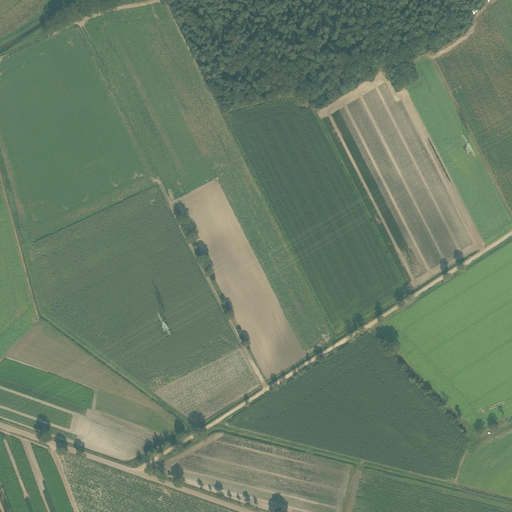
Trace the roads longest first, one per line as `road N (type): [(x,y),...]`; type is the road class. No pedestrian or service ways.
road 1 (track): [(77,16),(266,388)]
road 2 (track): [(511,230),(266,388)]
road 3 (tertiary): [(0,424),(247,511)]
road 4 (track): [(369,321),(467,432),(511,424)]
road 5 (track): [(266,388),(135,472)]
